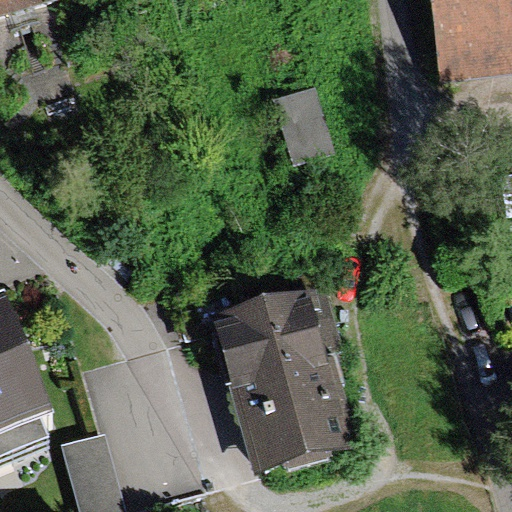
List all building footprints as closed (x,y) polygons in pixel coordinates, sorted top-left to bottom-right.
[(0,0),(0,23),(23,16),(79,0),(0,0)] [(511,0),(430,0),(439,90),(511,82),(511,0)] [(276,105),(296,171),(338,159),(318,92),(276,105)] [(314,299),(215,327),(242,421),(259,479),(357,451),(314,299)] [(55,425),(7,306),(0,308),(0,472),(50,452),(42,431),(55,425)] [(126,511),(109,440),(66,450),(81,511),(126,511)]
